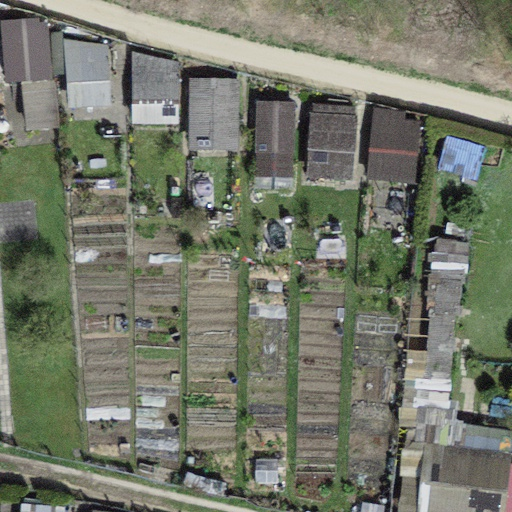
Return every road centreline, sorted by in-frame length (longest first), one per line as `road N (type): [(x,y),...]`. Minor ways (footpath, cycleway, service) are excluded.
road 1 (track): [(511,103),(96,0)]
road 2 (track): [(0,459),(245,511)]
